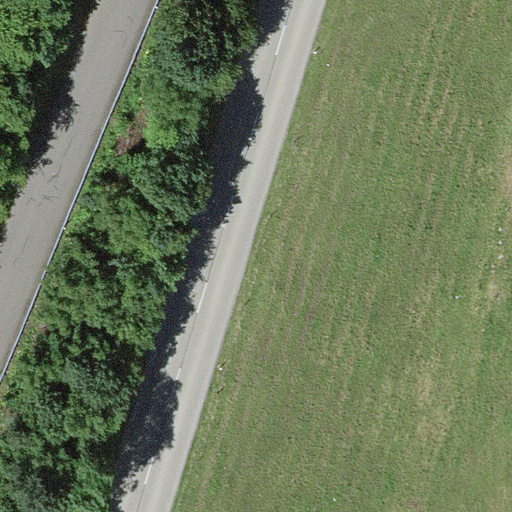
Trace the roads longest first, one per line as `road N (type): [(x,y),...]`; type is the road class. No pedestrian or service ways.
road 1 (tertiary): [(136,511),(294,0)]
road 2 (tertiary): [(128,0),(0,297)]
